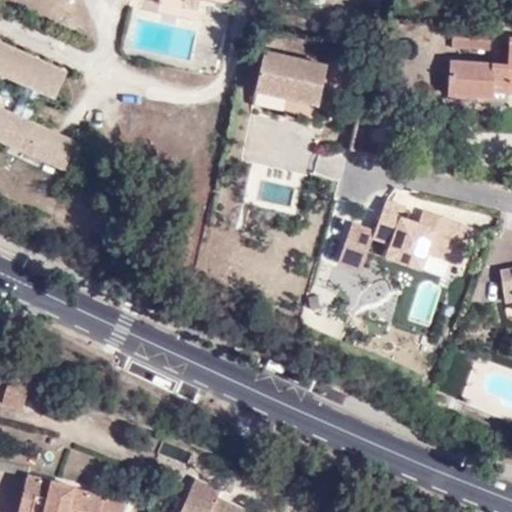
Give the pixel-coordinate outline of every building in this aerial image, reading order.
[(484,30),(446,28),(446,47),(483,49),(484,30)] [(40,92),(54,97),(68,68),(0,37),(0,140),(64,169),(78,137),(30,115),(13,108),(0,101),(0,74),(23,84),(40,92)] [(511,37),(506,37),(502,65),(448,61),(446,92),(484,96),(485,86),(511,87),(511,37)] [(332,61),(265,47),(255,92),(319,105),(332,61)] [(40,92),(23,84),(13,108),(30,115),(40,92)] [(407,203),(387,196),(372,235),(390,242),(385,255),(423,267),(431,252),(462,263),(476,225),(440,212),(433,224),(404,212),(407,203)] [(339,264),(362,270),(373,230),(351,224),(339,264)] [(511,260),(501,262),(499,262),(504,296),(511,294),(511,260)] [(44,380),(31,378),(26,392),(21,391),(18,408),(36,412),(44,380)] [(187,460),(162,448),(155,458),(183,471),(187,460)] [(73,493),(23,482),(15,511),(117,511),(118,510),(72,496),(73,493)] [(234,511),(188,492),(178,511),(234,511)]
